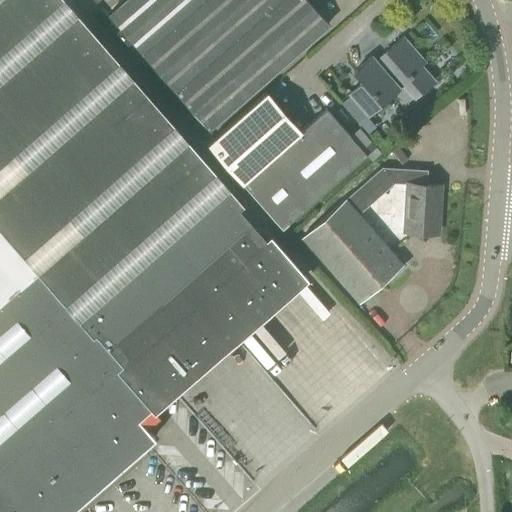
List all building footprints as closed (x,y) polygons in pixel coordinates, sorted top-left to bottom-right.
[(0,0),(0,229),(33,267),(17,281),(0,261),(0,511),(63,511),(143,443),(151,436),(138,420),(150,409),(192,373),(241,330),(301,278),(292,267),(283,257),(275,248),(264,235),(263,237),(235,205),(239,202),(64,0),(0,0)] [(120,0),(107,12),(206,126),(327,21),(308,0),(120,0)] [(425,63),(403,36),(374,60),(372,56),(354,71),(362,80),(348,91),(367,114),(399,88),(397,86),(402,82),(414,97),(435,80),(422,65),(425,63)] [(260,84),(213,128),(217,133),(265,89),(260,84)] [(326,108),(299,130),(266,92),(209,142),(282,225),(365,153),(326,108)] [(345,198),(357,212),(358,213),(394,182),(407,183),(405,229),(438,231),(441,184),(426,183),(427,170),(381,167),(345,198)] [(358,213),(357,212),(345,198),(301,237),(358,301),(402,263),(358,213)] [(265,458),(250,466),(256,479),(272,471),(265,458)]
